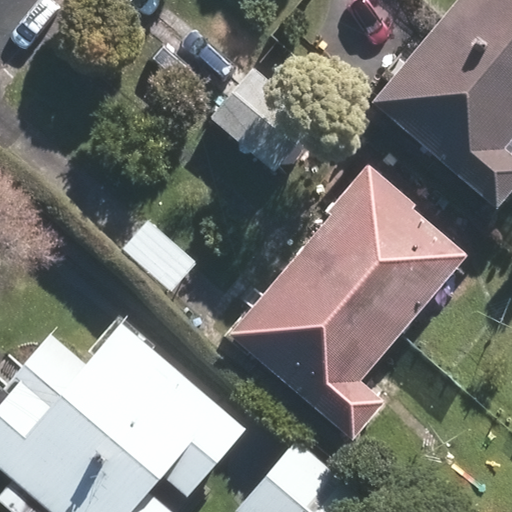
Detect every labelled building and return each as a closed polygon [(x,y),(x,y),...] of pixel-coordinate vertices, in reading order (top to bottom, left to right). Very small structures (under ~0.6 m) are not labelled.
[(511,0),(455,0),(376,98),(506,203),(511,196),(511,0)] [(259,64),(213,115),(276,170),(321,119),(259,64)] [(371,161),(229,328),(358,437),(391,398),(368,378),(477,250),(371,161)] [(48,331),(0,387),(0,458),(18,473),(1,493),(24,511),(178,511),(182,507),(163,490),(234,406),(126,315),(85,363),(48,331)] [(389,511),(301,434),(235,509),(239,511),(389,511)]
